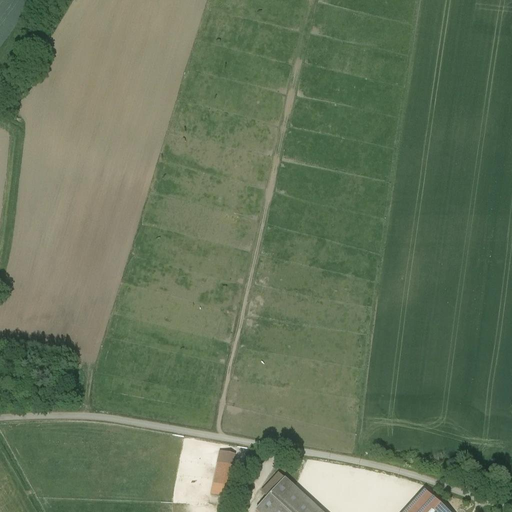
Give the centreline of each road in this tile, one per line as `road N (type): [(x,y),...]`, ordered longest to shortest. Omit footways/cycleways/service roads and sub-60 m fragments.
road 1 (unclassified): [(0,418),(109,418),(364,463),(511,505)]
road 2 (track): [(219,438),(301,47)]
